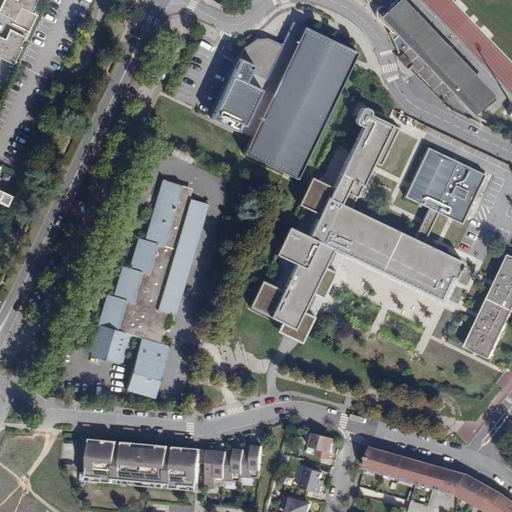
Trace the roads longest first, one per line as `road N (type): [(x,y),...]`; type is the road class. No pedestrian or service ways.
road 1 (secondary): [(5,318),(158,0)]
road 2 (track): [(483,451),(436,410),(199,353)]
road 3 (residential): [(57,416),(202,426),(283,408),(358,427)]
road 4 (residential): [(511,155),(411,107),(365,21),(327,0)]
road 5 (unknown): [(511,193),(440,340)]
road 6 (residential): [(358,427),(483,451)]
